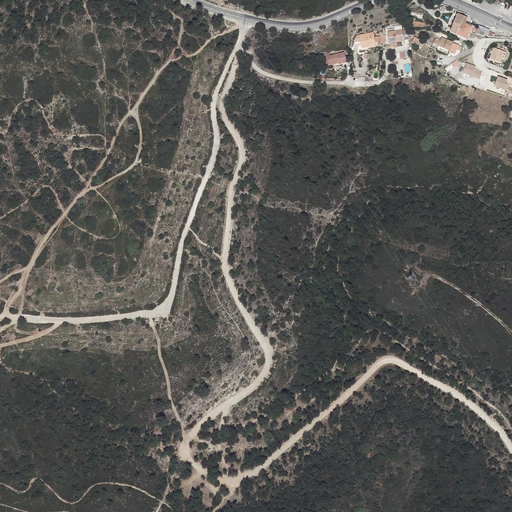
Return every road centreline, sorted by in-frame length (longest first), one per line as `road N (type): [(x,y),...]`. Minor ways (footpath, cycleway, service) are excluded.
road 1 (track): [(237,45),(220,101),(240,149),(229,187),(225,273),(266,366),(204,418),(187,447),(213,478),(237,481)]
road 2 (track): [(237,45),(212,99),(215,138),(165,308),(104,318),(0,317)]
road 3 (track): [(237,481),(257,474),(389,359),(471,405),(511,451)]
road 4 (secondary): [(246,19),(301,26),(371,0)]
